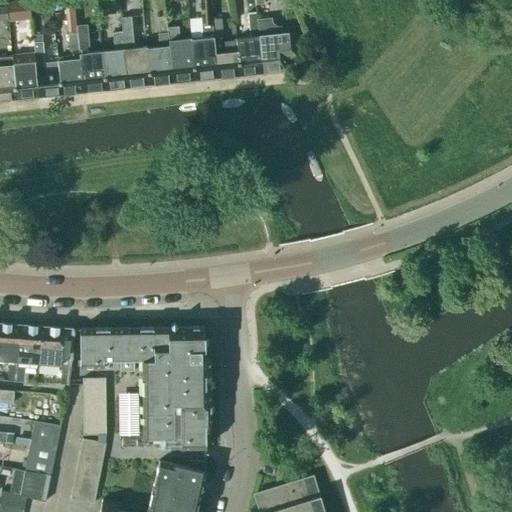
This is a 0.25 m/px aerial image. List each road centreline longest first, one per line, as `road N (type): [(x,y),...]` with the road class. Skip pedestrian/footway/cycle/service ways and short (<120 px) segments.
road 1 (tertiary): [(229,278),(395,242),(511,191)]
road 2 (unclassified): [(233,511),(244,457),(229,278)]
road 3 (tertiary): [(0,285),(72,289),(229,278)]
